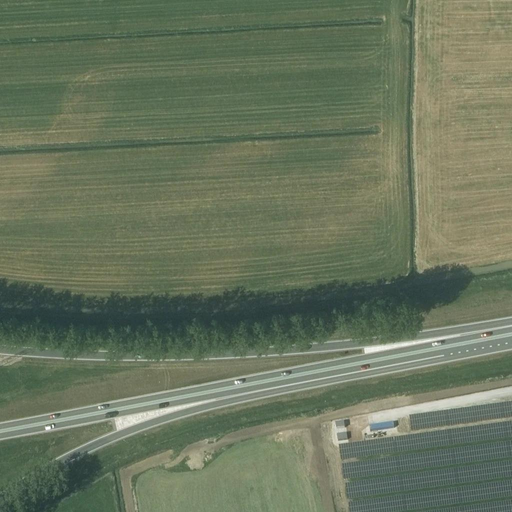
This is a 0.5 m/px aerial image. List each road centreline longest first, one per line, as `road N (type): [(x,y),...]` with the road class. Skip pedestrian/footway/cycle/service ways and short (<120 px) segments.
road 1 (trunk): [(511,321),(200,355),(0,350)]
road 2 (trunk): [(0,499),(124,432),(273,392),(323,370)]
road 3 (trunk): [(0,431),(323,370)]
road 4 (trunk): [(323,370),(511,334)]
